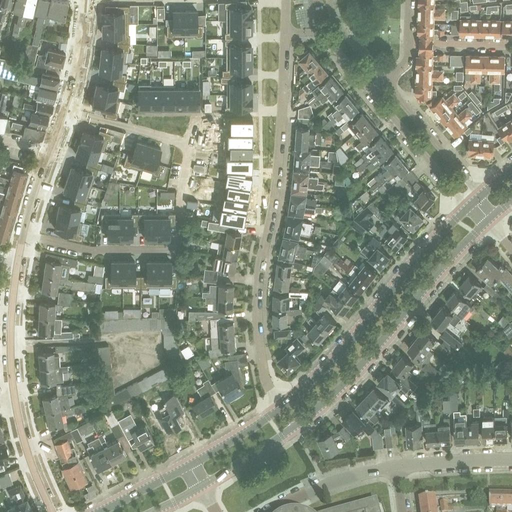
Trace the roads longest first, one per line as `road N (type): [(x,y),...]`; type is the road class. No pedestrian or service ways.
road 1 (primary): [(195,490),(346,383),(487,220)]
road 2 (unclassified): [(278,410),(256,319),(285,33)]
road 3 (primary): [(467,206),(337,357),(278,410)]
road 4 (residential): [(23,234),(92,249),(176,249)]
road 5 (unclassified): [(479,196),(383,81)]
road 6 (unclassified): [(371,92),(467,206)]
road 7 (residential): [(13,395),(17,262)]
road 8 (unclassified): [(395,469),(324,486),(270,511)]
road 9 (residential): [(63,111),(191,145)]
road 10 (residential): [(51,511),(13,395)]
